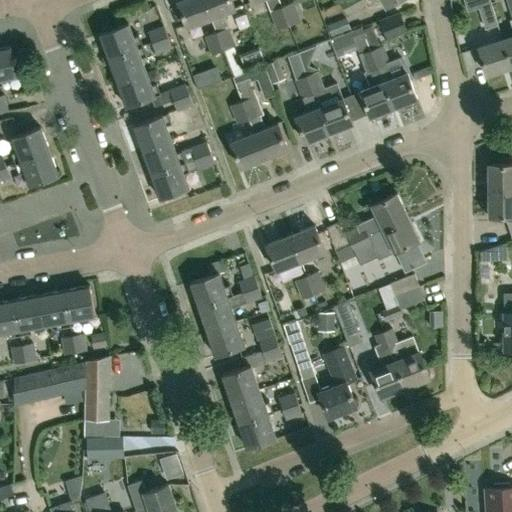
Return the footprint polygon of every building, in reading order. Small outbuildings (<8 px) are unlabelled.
[(176,0),(187,26),(211,16),(204,0),(176,0)] [(236,43),(223,12),(235,7),(231,0),(204,0),(211,16),(217,30),(216,30),(223,48),(236,43)] [(281,5),(288,24),(300,19),(293,0),(281,5)] [(346,13),(365,3),(363,0),(342,0),(340,1),(346,13)] [(511,67),(511,66),(511,0),(506,0),(511,18),(510,20),(511,25),(511,35),(502,39),(511,67)] [(485,27),(498,23),(491,2),(478,6),(485,27)] [(276,28),(288,24),(281,5),(270,10),(269,10),(276,28)] [(387,36),(406,29),(399,12),(380,19),(387,36)] [(331,36),(350,28),(346,17),(327,25),(331,36)] [(128,22),(120,26),(99,33),(108,57),(142,45),(139,34),(133,36),(128,22)] [(152,41),(168,35),(164,25),(149,30),(152,41)] [(212,52),(223,48),(216,30),(206,34),(212,52)] [(371,49),(364,31),(353,35),(360,53),(359,53),(365,71),(366,71),(372,85),(359,90),(369,116),(370,116),(371,120),(385,114),(383,110),(393,107),(383,81),(377,67),(370,49),(371,49)] [(171,46),(168,35),(152,41),(156,52),(171,46)] [(487,74),(511,67),(502,39),(478,46),(487,74)] [(325,86),(319,70),(318,70),(317,68),(309,64),(317,44),(298,51),(306,74),(313,93),(318,106),(328,132),(352,123),(342,97),(336,81),(325,86)] [(377,67),(390,62),(383,44),(371,49),(370,49),(377,67)] [(0,47),(0,85),(3,84),(2,78),(17,75),(11,45),(0,47)] [(117,81),(146,70),(141,58),(146,56),(142,45),(108,57),(117,81)] [(266,63),(272,82),(285,77),(283,72),(278,58),(266,63)] [(395,76),(390,62),(377,67),(383,81),(393,107),(403,103),(404,107),(417,102),(416,98),(417,97),(407,71),(395,76)] [(198,88),(222,79),(216,65),(192,74),(198,88)] [(146,70),(117,81),(126,105),(155,95),(160,92),(157,82),(151,85),(146,70)] [(302,98),(307,110),(294,115),(305,142),(328,132),(318,106),(313,93),(306,74),(295,79),(302,98)] [(265,127),(260,114),(263,113),(249,76),(235,82),(242,100),(248,118),(254,131),(264,158),(288,148),(278,122),(265,127)] [(185,82),(170,89),(177,108),(177,110),(183,107),(193,104),(185,82)] [(5,94),(0,94),(0,111),(8,110),(5,94)] [(236,123),(248,118),(242,100),(229,104),(236,123)] [(141,149),(171,138),(170,137),(166,125),(172,123),(168,112),(163,114),(162,114),(162,113),(132,124),(141,149)] [(12,135),(17,148),(18,150),(11,152),(15,162),(21,160),(50,150),(41,125),(12,135)] [(240,167),(264,158),(254,131),(230,141),(240,167)] [(171,138),(141,149),(150,173),(185,160),(195,156),(191,146),(181,150),(177,151),(176,151),(171,138)] [(196,144),(191,146),(195,156),(210,151),(206,140),(201,142),(196,144)] [(19,173),(25,171),(30,184),(58,174),(50,150),(21,160),(15,162),(19,173)] [(195,157),(199,166),(199,167),(214,162),(210,151),(195,156),(195,157)] [(185,160),(150,173),(159,197),(189,186),(183,172),(188,170),(199,166),(195,157),(195,156),(185,160)] [(511,162),(488,162),(488,188),(511,188),(511,162)] [(6,165),(0,167),(0,179),(10,176),(7,166),(6,165)] [(511,188),(488,188),(489,214),(511,214),(511,188)] [(325,226),(335,249),(382,228),(407,215),(396,192),(370,204),(375,214),(356,223),(357,226),(344,232),(338,220),(325,226)] [(382,228),(335,249),(341,261),(355,255),(355,253),(373,245),(374,247),(388,241),(393,251),(419,239),(407,215),(382,228)] [(289,233),(300,260),(324,250),(314,224),(289,233)] [(275,269),(300,260),(289,233),(265,243),(275,269)] [(387,264),(348,280),(351,287),(354,295),(393,279),(390,272),(387,264)] [(318,270),(306,275),(314,293),(326,289),(318,270)] [(190,281),(198,306),(232,294),(229,283),(223,285),(218,271),(210,274),(190,281)] [(394,292),(418,283),(413,272),(389,281),(394,292)] [(242,291),(258,285),(254,275),(238,280),(242,291)] [(302,298),(314,293),(306,275),(295,279),(302,298)] [(71,318),(97,313),(91,283),(65,288),(71,318)] [(418,283),(394,292),(398,304),(381,311),(384,318),(385,320),(403,313),(402,311),(401,307),(424,298),(418,283)] [(206,330),(235,320),(231,307),(262,296),(258,285),(242,291),(198,306),(206,330)] [(71,318),(65,288),(40,293),(46,323),(59,320),(60,327),(71,325),(70,318),(71,318)] [(46,323),(40,293),(15,298),(21,327),(19,328),(21,334),(31,332),(30,326),(46,323)] [(283,322),(296,317),(288,295),(275,299),(283,322)] [(21,327),(15,298),(0,300),(0,331),(8,330),(9,330),(10,336),(21,334),(19,328),(21,327)] [(348,298),(333,304),(342,328),(355,323),(357,322),(348,298)] [(334,310),(317,311),(317,328),(334,327),(334,310)] [(215,355),(244,345),(235,320),(206,330),(215,355)] [(289,342),(290,342),(302,378),(315,373),(303,337),(298,324),(297,320),(285,324),(283,324),(289,342)] [(398,340),(393,326),(382,330),(404,386),(428,377),(419,351),(413,335),(398,340)] [(380,395),(404,386),(382,330),(374,334),(377,343),(375,344),(382,365),(370,370),(380,395)] [(99,332),(91,334),(93,346),(101,344),(107,343),(104,331),(99,332)] [(76,351),(87,349),(84,332),(72,334),(76,351)] [(259,338),(262,349),(278,344),(274,333),(259,338)] [(64,353),(76,351),(72,334),(61,337),(64,353)] [(26,360),(37,358),(34,342),(23,344),(26,360)] [(14,362),(26,360),(23,344),(11,346),(14,362)] [(278,344),(262,349),(266,360),(282,355),(278,344)] [(345,409),(346,409),(356,405),(347,381),(353,379),(358,377),(345,345),(341,347),(330,351),(335,366),(332,368),(338,383),(318,391),(328,416),(330,415),(335,417),(344,414),(345,409)] [(266,360),(262,349),(243,356),(247,365),(250,364),(250,365),(266,360)] [(86,361),(85,388),(85,418),(84,434),(106,435),(106,419),(109,419),(110,354),(86,360),(86,361)] [(46,396),(85,388),(86,361),(40,371),(46,396)] [(230,398),(258,388),(250,365),(250,364),(247,365),(221,373),(230,398)] [(14,404),(46,396),(40,371),(14,377),(14,404)] [(238,422),(267,412),(273,410),(269,400),(263,402),(258,388),(230,398),(238,422)] [(283,408),(298,402),(295,391),(279,397),(283,408)] [(287,419),(302,413),(298,402),(283,408),(287,419)] [(247,447),(275,437),(267,412),(238,422),(247,447)] [(164,432),(164,419),(152,419),(152,432),(164,432)] [(174,447),(163,447),(163,455),(174,455),(174,447)] [(146,490),(142,478),(127,484),(137,511),(149,508),(150,511),(178,511),(168,483),(146,490)] [(0,497),(11,494),(6,482),(0,483),(0,497)] [(511,511),(511,485),(510,486),(510,482),(493,483),(493,487),(485,487),(486,511),(511,511)] [(105,491),(103,487),(89,492),(90,496),(86,498),(90,511),(125,511),(124,510),(119,511),(112,511),(105,491)] [(76,511),(72,499),(50,507),(51,511),(76,511)]
